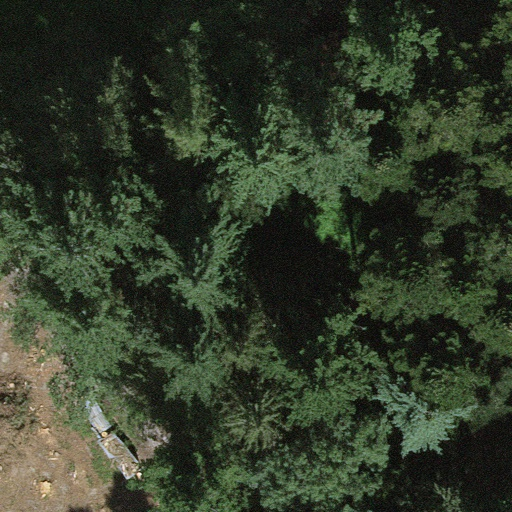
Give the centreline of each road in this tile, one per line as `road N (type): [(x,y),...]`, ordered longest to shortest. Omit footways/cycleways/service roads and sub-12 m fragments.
road 1 (track): [(0,240),(217,511)]
road 2 (track): [(511,424),(382,511)]
